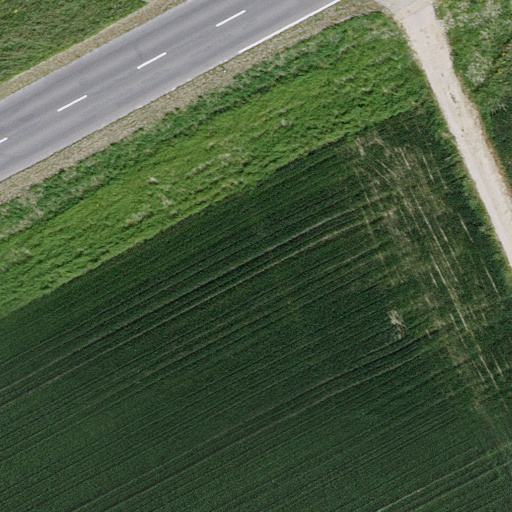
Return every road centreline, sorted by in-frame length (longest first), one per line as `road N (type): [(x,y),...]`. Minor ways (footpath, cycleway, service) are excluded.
road 1 (track): [(386,0),(511,289)]
road 2 (secondary): [(224,0),(0,122)]
